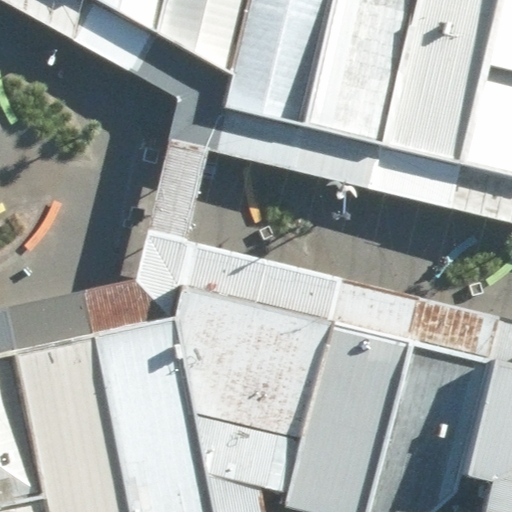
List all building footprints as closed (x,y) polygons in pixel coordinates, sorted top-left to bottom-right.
[(91,0),(154,35),(162,0),(91,0)] [(162,0),(154,35),(224,74),(242,0),(162,0)] [(222,111),(302,131),(334,0),(249,0),(230,78),(222,111)] [(377,150),(414,0),(334,0),(302,131),(377,150)] [(414,0),(377,150),(457,169),(499,0),(414,0)] [(511,0),(499,0),(457,169),(511,183),(511,0)] [(263,511),(261,489),(286,495),(333,314),(183,280),(177,318),(213,511),(263,511)] [(284,503),(318,511),(373,511),(412,332),(333,314),(286,495),(284,503)] [(213,511),(177,318),(92,335),(128,511),(213,511)] [(509,355),(412,332),(373,511),(440,511),(483,478),(509,355)] [(128,511),(92,335),(14,351),(44,499),(46,511),(128,511)] [(0,353),(0,507),(44,499),(14,351),(0,353)] [(511,511),(511,355),(509,355),(483,478),(502,481),(494,511),(511,511)]
